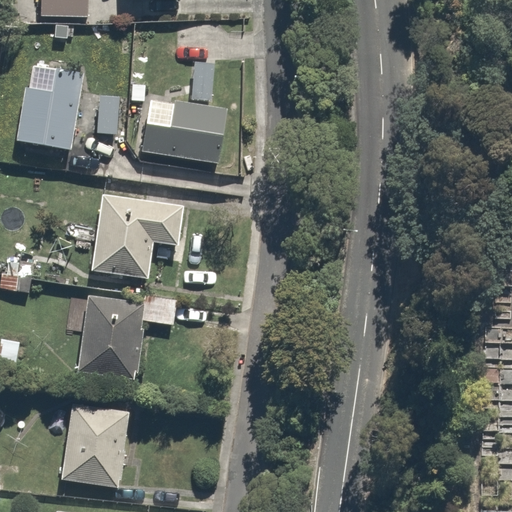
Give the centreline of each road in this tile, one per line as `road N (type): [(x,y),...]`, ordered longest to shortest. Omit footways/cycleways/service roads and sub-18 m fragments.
road 1 (residential): [(374,0),(382,66),(378,196),(339,511)]
road 2 (residential): [(238,511),(273,202),(277,0)]
